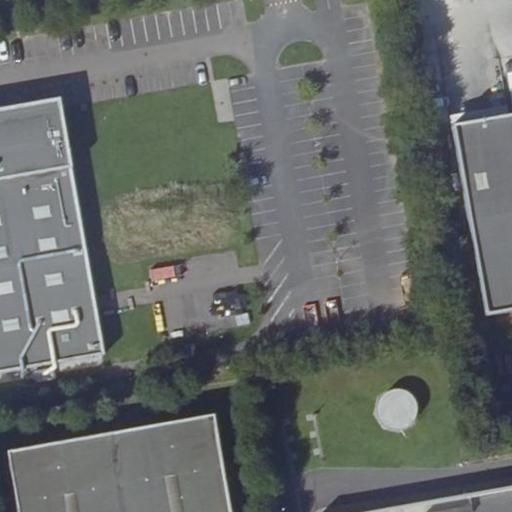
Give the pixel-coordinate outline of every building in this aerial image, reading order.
[(511,117),(453,128),(486,318),(511,313),(511,117)] [(0,373),(21,370),(0,245),(0,373)] [(418,393),(387,387),(381,421),(412,427),(418,393)] [(233,511),(218,421),(9,455),(19,511),(233,511)] [(511,511),(511,485),(365,511),(511,511)]
